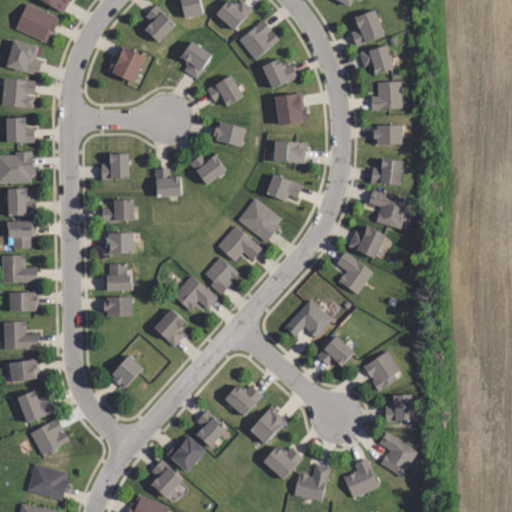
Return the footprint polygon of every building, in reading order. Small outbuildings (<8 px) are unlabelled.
[(68,0),(62,11),(40,0),(68,0)] [(199,0),(201,12),(182,15),(179,0),(199,0)] [(239,0),(241,0),(251,8),(233,30),(215,15),(227,1),(233,5),(235,2),(237,3),(239,0)] [(328,0),(345,8),(348,0),(328,0)] [(58,18),(51,31),(49,30),(44,40),(14,26),(26,2),(58,18)] [(174,23),(157,40),(144,27),(150,21),(144,15),(155,4),(174,23)] [(381,34),(354,44),(349,32),(356,29),(351,17),(372,9),(381,34)] [(239,38),(263,19),(279,38),(255,58),(239,38)] [(41,60),(37,74),(4,65),(11,39),(38,46),(35,58),(41,60)] [(209,55),(195,77),(183,69),(187,63),(179,58),(189,42),(209,55)] [(384,44),(391,68),(372,73),(369,62),(362,64),(359,52),(384,44)] [(124,47),(143,57),(130,82),(110,72),(111,71),(107,69),(113,57),(114,58),(117,53),(120,54),(124,47)] [(262,65),(272,88),(298,77),(292,62),(286,65),(285,62),(282,63),(279,57),(262,65)] [(241,95),(225,105),(220,97),(213,102),(205,89),(228,74),(241,95)] [(34,81),(33,93),(27,92),(27,96),(33,96),(32,106),(0,103),(3,78),(34,81)] [(377,81),(401,80),(403,107),(372,109),(371,96),(378,95),(377,81)] [(274,96),(279,125),(308,120),(306,107),(304,107),(302,91),(274,96)] [(22,117),(22,126),(33,126),(33,141),(3,141),(3,117),(22,117)] [(217,121),(243,128),(239,145),(213,139),(214,136),(210,135),(212,127),(216,127),(217,121)] [(400,125),(400,143),(374,143),(374,137),(372,137),(372,128),(374,128),(374,124),(400,125)] [(275,140),(306,142),(305,149),(304,148),(303,162),(273,160),(275,140)] [(30,151),(30,155),(32,155),(32,168),(33,168),(33,174),(30,174),(30,181),(0,181),(0,154),(15,154),(15,151),(30,151)] [(127,177),(101,178),(101,164),(108,163),(108,154),(127,153),(127,177)] [(199,154),(204,160),(211,155),(222,169),(204,183),(188,162),(199,154)] [(403,160),(400,184),(381,182),(381,183),(371,181),(373,166),(381,167),(383,157),(403,160)] [(169,168),(169,176),(179,176),(180,195),(156,196),(154,169),(169,168)] [(299,184),(294,196),(286,193),(284,200),(263,193),(270,174),(299,184)] [(7,187),(26,186),(26,198),(34,198),(34,213),(8,213),(7,187)] [(406,199),(398,228),(374,221),(378,206),(366,203),(370,188),(406,199)] [(278,226),(273,233),(272,232),(265,241),(236,219),(251,198),(279,218),(275,224),(278,226)] [(131,219),(100,220),(100,206),(110,205),(110,200),(130,199),(131,219)] [(4,221),(34,220),(34,234),(28,235),(28,247),(11,247),(10,235),(4,236),(4,221)] [(259,247),(249,259),(241,251),(233,261),(215,246),(233,225),(259,247)] [(364,225),(382,234),(370,257),(346,245),(353,230),(360,233),(364,225)] [(132,233),(132,252),(104,252),(105,232),(132,233)] [(371,271),(355,294),(337,280),(344,270),(334,263),(343,250),(371,271)] [(1,280),(1,254),(23,254),(23,266),(35,266),(35,280),(1,280)] [(235,273),(231,278),(229,277),(227,280),(230,282),(218,294),(208,284),(211,280),(203,273),(218,257),(235,273)] [(131,289),(103,289),(103,274),(108,274),(108,263),(125,262),(126,274),(131,274),(131,289)] [(216,297),(207,308),(197,299),(195,302),(196,303),(191,309),(174,294),(191,275),(216,297)] [(8,291),(36,291),(37,310),(9,310),(8,291)] [(130,314),(105,314),(105,309),(102,309),(102,301),(105,301),(105,296),(130,296),(130,314)] [(331,318),(314,336),(303,325),(294,334),(285,325),(309,298),(331,318)] [(184,334),(173,346),(152,326),(169,308),(183,320),(179,325),(182,328),(180,330),(184,334)] [(2,348),(2,321),(24,321),(24,333),(36,333),(36,347),(2,348)] [(353,350),(341,364),(333,357),(328,363),(317,354),(335,334),(353,350)] [(395,377),(377,390),(370,381),(372,380),(362,367),(386,349),(399,368),(392,373),(395,377)] [(126,355),(140,367),(122,388),(111,379),(112,378),(109,375),(126,355)] [(40,368),(41,368),(42,375),(11,379),(9,361),(39,357),(40,368)] [(242,388),(243,387),(245,388),(249,384),(261,395),(244,415),(224,399),(237,384),(242,388)] [(36,396),(40,395),(42,399),(48,396),(53,409),(26,420),(16,396),(33,389),(36,396)] [(412,419),(384,420),(384,404),(392,404),(391,394),(411,394),(412,419)] [(286,420),(275,432),(274,431),(264,443),(249,429),(270,405),(286,420)] [(225,429),(208,447),(194,433),(201,426),(196,422),(206,411),(225,429)] [(56,433),(58,435),(63,432),(67,440),(55,447),(57,450),(50,454),(49,451),(41,455),(29,433),(54,418),(61,430),(56,433)] [(415,452),(400,476),(378,462),(387,448),(377,442),(384,432),(415,452)] [(204,449),(184,470),(167,454),(183,436),(185,438),(188,435),(204,449)] [(282,451),(284,448),(287,451),(290,447),(300,456),(282,478),(262,460),(275,445),(282,451)] [(181,477),(164,496),(149,483),(156,475),(151,471),(161,459),(181,477)] [(377,485),(352,497),(342,477),(356,470),(353,464),(365,459),(377,485)] [(327,466),(321,501),(293,495),(297,472),(311,475),(313,463),(327,466)] [(67,480),(65,488),(63,487),(59,499),(26,490),(33,464),(65,472),(63,479),(67,480)] [(165,496),(173,503),(185,488),(178,481),(165,496)] [(136,494),(167,507),(164,511),(125,511),(129,503),(132,504),(136,494)] [(18,511),(20,503),(53,510),(52,511),(18,511)]
